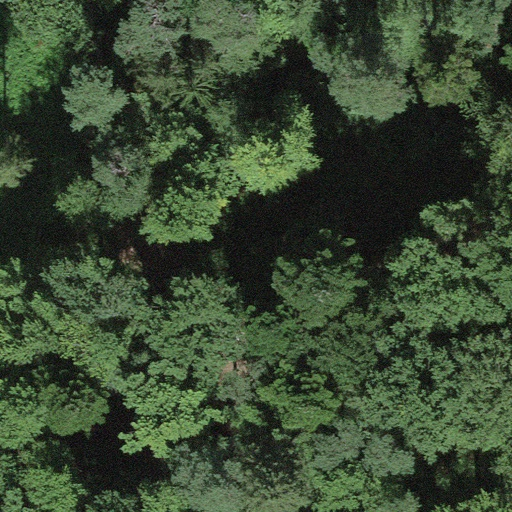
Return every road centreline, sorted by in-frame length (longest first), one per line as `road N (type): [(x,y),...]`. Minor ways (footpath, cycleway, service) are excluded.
road 1 (track): [(0,386),(511,217)]
road 2 (track): [(9,383),(62,322),(122,202),(173,0)]
road 3 (track): [(218,0),(511,88)]
